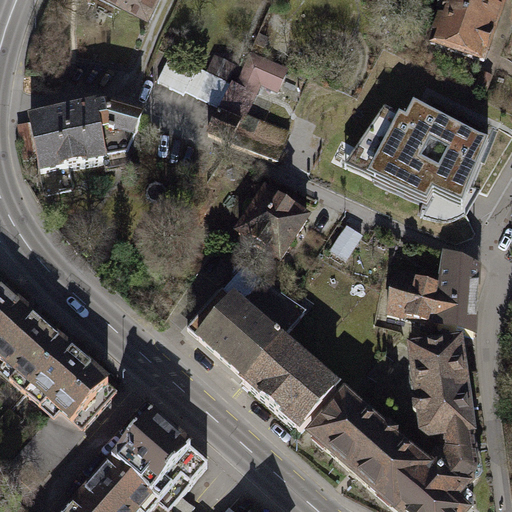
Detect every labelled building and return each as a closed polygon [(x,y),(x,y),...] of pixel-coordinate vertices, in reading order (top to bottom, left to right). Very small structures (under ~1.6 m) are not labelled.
[(131,0),(157,14),(164,0),(131,0)] [(506,0),(447,0),(432,44),(484,62),(506,0)] [(245,75),(220,63),(212,79),(238,91),(245,75)] [(226,117),(238,91),(212,79),(180,64),(167,90),(226,117)] [(268,104),(238,91),(226,117),(218,134),(248,148),(268,104)] [(472,196),(489,146),(414,111),(407,124),(386,114),(357,156),(383,169),(376,184),(429,209),(443,183),(472,196)] [(117,114),(39,126),(51,186),(133,174),(158,130),(117,114)] [(273,197),(246,240),(294,270),(321,227),(273,197)] [(350,264),(366,239),(351,229),(335,254),(350,264)] [(443,290),(396,277),(390,319),(475,338),(476,272),(446,259),(443,290)] [(127,393),(0,288),(0,363),(90,437),(127,393)] [(347,398),(241,294),(198,341),(316,440),(347,398)] [(445,440),(472,437),(461,347),(414,355),(422,415),(426,443),(445,440)] [(463,511),(455,505),(479,477),(472,437),(445,440),(445,454),(427,470),(347,398),(316,440),(396,511),(463,511)] [(165,425),(123,472),(164,509),(167,511),(184,511),(220,473),(165,425)] [(123,472),(86,511),(161,511),(164,509),(123,472)]
